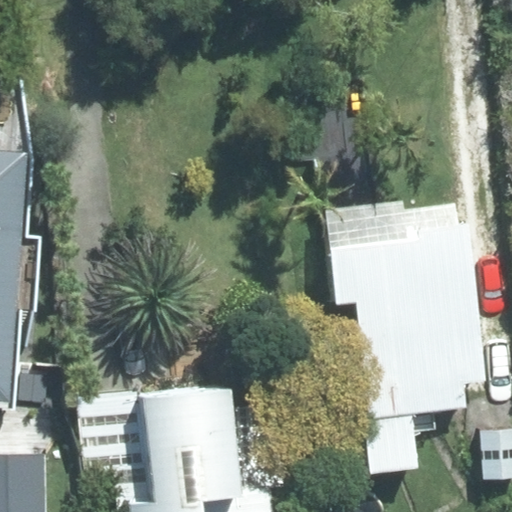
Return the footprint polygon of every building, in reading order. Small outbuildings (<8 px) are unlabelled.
[(0,387),(11,388),(28,145),(0,142),(0,387)] [(476,224),(330,238),(336,295),(356,293),(373,462),(418,458),(412,404),(467,398),(464,376),(491,373),(476,224)] [(231,374),(142,382),(150,462),(115,465),(119,511),(273,511),(271,479),(241,481),(231,374)] [(511,428),(477,428),(475,475),(511,476),(511,428)] [(46,511),(46,447),(0,447),(0,511),(46,511)]
